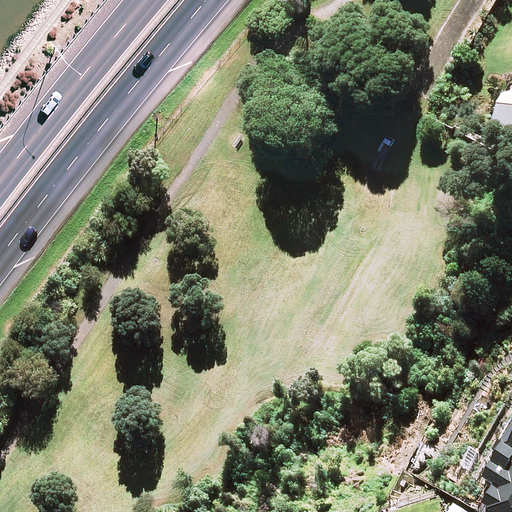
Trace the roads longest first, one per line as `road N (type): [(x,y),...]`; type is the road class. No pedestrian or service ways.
road 1 (trunk): [(208,0),(0,257)]
road 2 (trunk): [(0,181),(144,0)]
